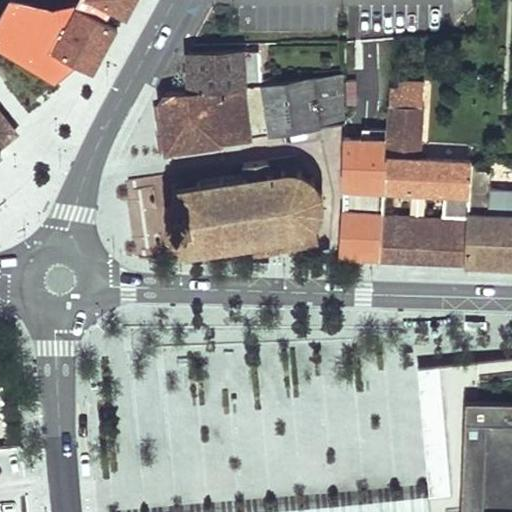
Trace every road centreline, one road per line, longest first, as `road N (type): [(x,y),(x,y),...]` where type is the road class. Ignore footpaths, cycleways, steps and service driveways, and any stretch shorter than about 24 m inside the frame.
road 1 (residential): [(328,293),(332,200),(315,152),(296,143),(126,169),(92,156)]
road 2 (secondary): [(60,279),(328,293)]
road 3 (tertiary): [(63,484),(54,330),(60,279)]
road 4 (secondary): [(328,293),(511,299)]
road 5 (tertiary): [(92,156),(174,0)]
road 6 (tertiary): [(60,279),(92,156)]
